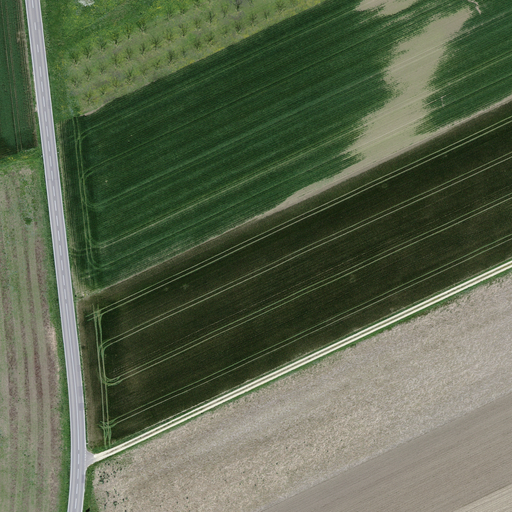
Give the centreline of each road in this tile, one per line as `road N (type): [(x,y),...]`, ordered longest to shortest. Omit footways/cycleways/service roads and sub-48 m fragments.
road 1 (secondary): [(74,511),(76,405),(32,0)]
road 2 (track): [(78,466),(511,262)]
